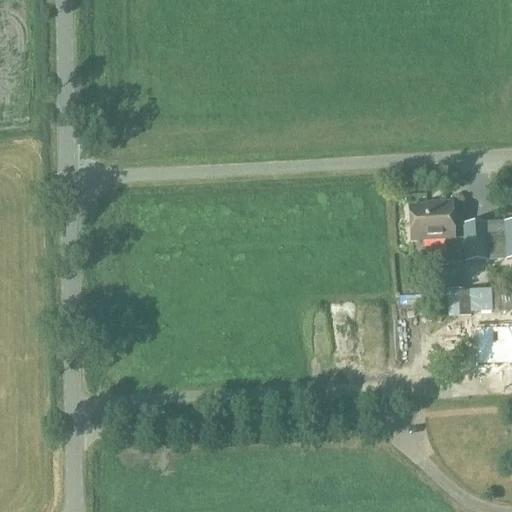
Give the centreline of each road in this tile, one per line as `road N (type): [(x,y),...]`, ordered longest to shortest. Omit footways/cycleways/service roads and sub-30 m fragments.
road 1 (unclassified): [(68,180),(511,155)]
road 2 (tertiary): [(77,511),(68,180)]
road 3 (tertiary): [(68,180),(64,0)]
